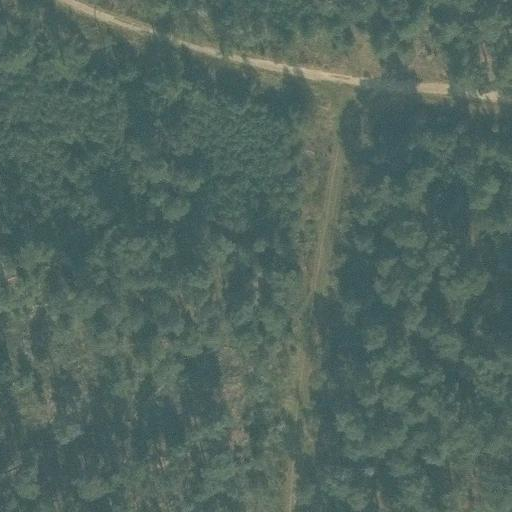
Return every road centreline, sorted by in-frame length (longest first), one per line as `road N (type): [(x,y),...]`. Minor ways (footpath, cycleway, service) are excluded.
road 1 (track): [(511,98),(358,84),(213,53),(82,0)]
road 2 (track): [(291,511),(338,168),(358,84)]
